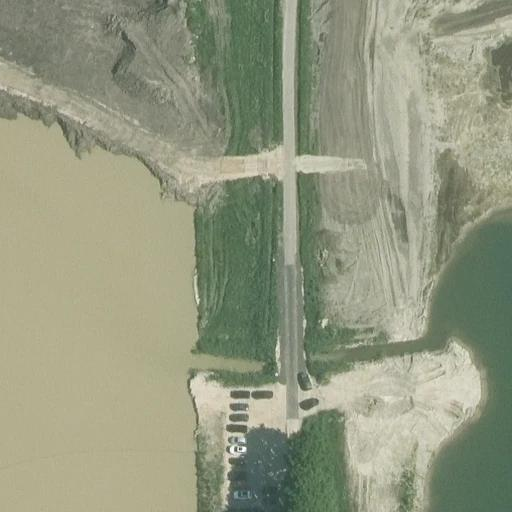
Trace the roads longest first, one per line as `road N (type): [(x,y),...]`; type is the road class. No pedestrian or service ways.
road 1 (unclassified): [(291,511),(291,0)]
road 2 (track): [(0,74),(222,164),(291,163)]
